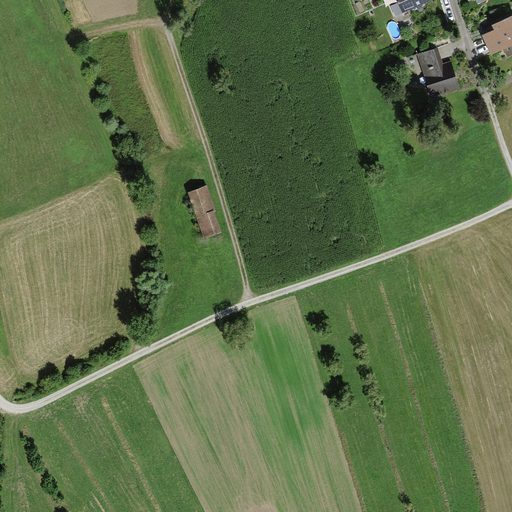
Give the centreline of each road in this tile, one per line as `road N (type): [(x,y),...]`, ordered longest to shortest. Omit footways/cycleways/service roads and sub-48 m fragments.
road 1 (track): [(511,201),(28,404),(0,390)]
road 2 (track): [(175,0),(170,17),(260,304)]
